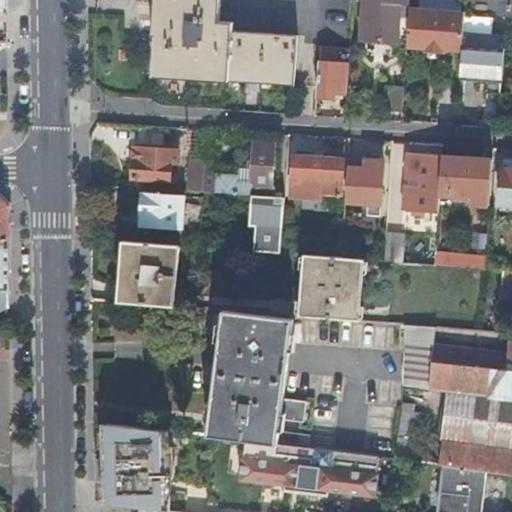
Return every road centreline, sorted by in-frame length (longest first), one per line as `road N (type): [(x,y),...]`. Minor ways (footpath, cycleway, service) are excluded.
road 1 (residential): [(511,137),(53,106)]
road 2 (secondary): [(59,468),(54,171)]
